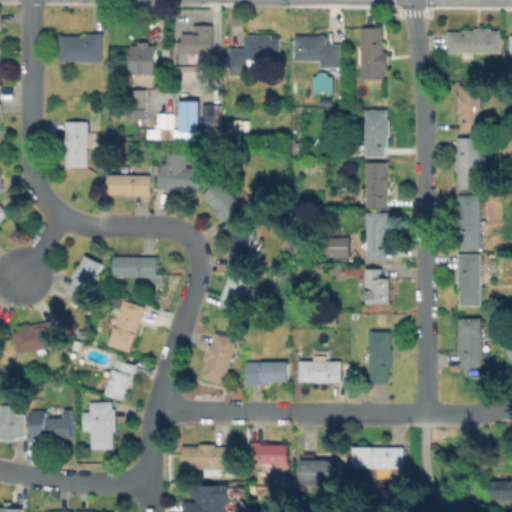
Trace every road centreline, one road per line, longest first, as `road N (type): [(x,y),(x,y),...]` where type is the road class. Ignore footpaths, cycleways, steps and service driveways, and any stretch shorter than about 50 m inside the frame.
road 1 (residential): [(29,0),(29,149),(48,203),(72,221),(172,227),(195,248),(197,271),(155,412),(152,511)]
road 2 (residential): [(411,0),(423,106),(424,414)]
road 3 (residential): [(155,412),(424,414),(511,406)]
road 4 (residential): [(0,470),(149,483)]
